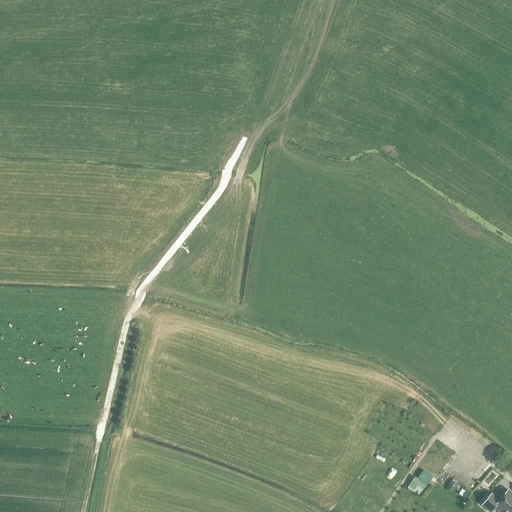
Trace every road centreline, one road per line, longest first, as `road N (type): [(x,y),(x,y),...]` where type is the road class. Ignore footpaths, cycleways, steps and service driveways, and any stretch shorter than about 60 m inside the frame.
road 1 (track): [(310,0),(225,183),(141,290)]
road 2 (track): [(137,299),(82,511)]
road 3 (track): [(382,511),(436,436),(453,436),(511,478)]
